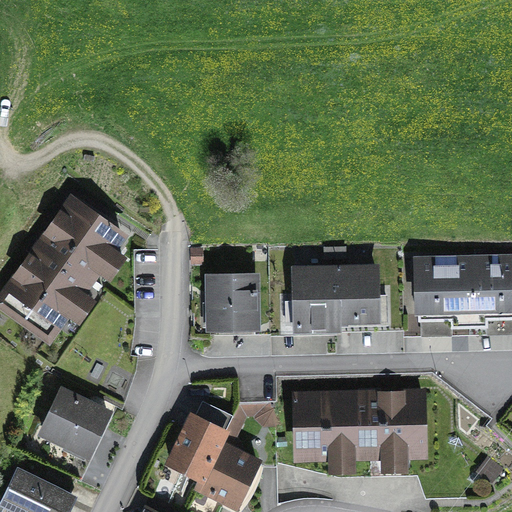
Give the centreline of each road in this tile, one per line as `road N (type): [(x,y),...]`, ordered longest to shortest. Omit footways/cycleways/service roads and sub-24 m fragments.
road 1 (residential): [(167,369),(511,358)]
road 2 (track): [(174,239),(126,158),(69,146),(22,169),(0,146)]
road 3 (residential): [(102,511),(167,369)]
road 4 (residential): [(167,369),(174,239)]
